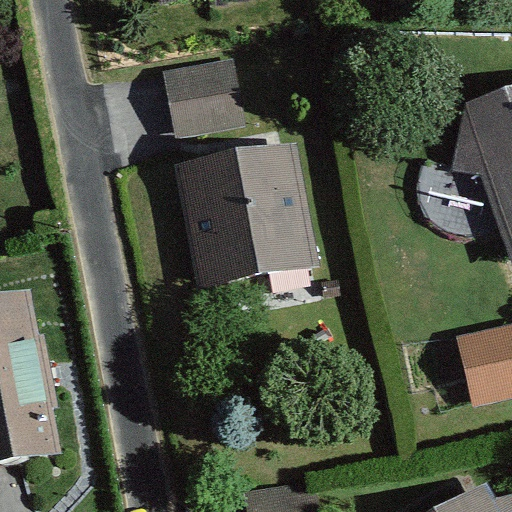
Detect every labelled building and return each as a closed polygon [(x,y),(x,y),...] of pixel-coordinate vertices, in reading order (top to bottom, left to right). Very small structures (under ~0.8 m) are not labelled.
[(262,0),(148,0),(153,21),(262,1),(262,0)] [(164,70),(179,143),(246,129),(231,57),(164,70)] [(511,91),(467,106),(451,172),(480,178),(511,269),(511,91)] [(286,150),(171,171),(196,302),(311,281),(286,150)] [(31,293),(0,298),(0,468),(63,456),(31,293)] [(511,326),(457,339),(473,409),(511,400),(511,326)] [(242,494),(244,511),(318,511),(313,482),(242,494)] [(505,511),(490,484),(439,511),(505,511)]
